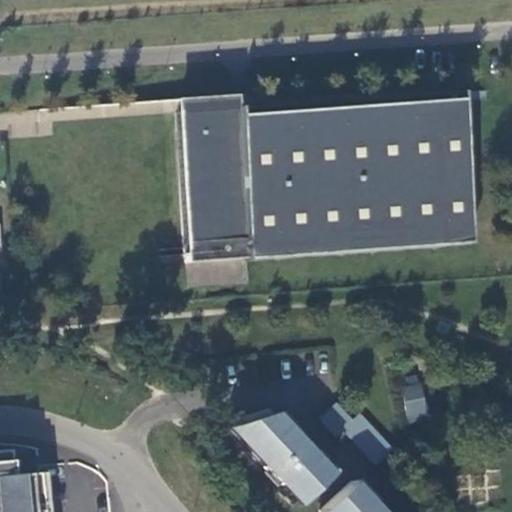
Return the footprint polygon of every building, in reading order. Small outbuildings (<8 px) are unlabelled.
[(188,93),(173,102),(236,98),(227,90),(188,93)] [(247,287),(245,265),(468,250),(459,105),(237,120),(236,98),(173,102),(174,109),(185,269),(186,291),(247,287)] [(398,381),(408,423),(429,418),(419,376),(398,381)] [(334,405),(317,420),(333,438),(341,431),(374,467),(390,452),(357,416),(350,423),(334,405)] [(274,414),(258,420),(264,426),(258,431),(276,451),(294,434),(274,414)] [(258,420),(228,429),(298,504),(313,490),(293,470),(276,451),(258,431),(264,426),(258,420)] [(311,453),(293,470),(313,490),(330,474),(311,453)] [(0,511),(31,511),(28,473),(1,474),(0,466),(0,511)] [(351,482),(334,498),(346,511),(360,511),(370,502),(351,482)] [(346,511),(334,498),(319,511),(346,511)]
